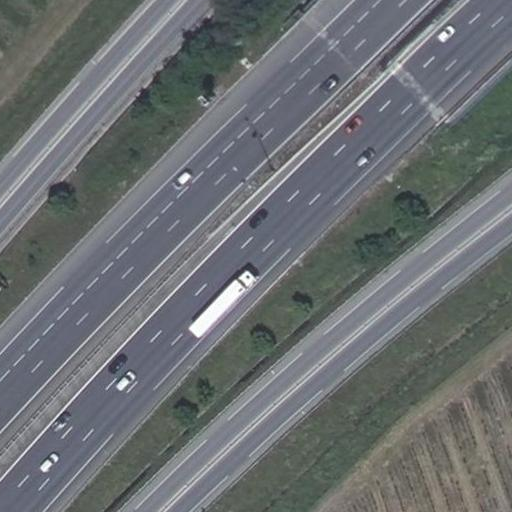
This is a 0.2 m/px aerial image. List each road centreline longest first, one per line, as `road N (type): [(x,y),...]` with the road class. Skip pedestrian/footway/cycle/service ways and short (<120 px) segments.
road 1 (motorway): [(9,511),(88,418),(414,93),(511,11)]
road 2 (motorway): [(398,0),(191,196),(0,394)]
road 3 (motorway): [(511,201),(311,354),(146,511)]
road 4 (motorway): [(181,511),(511,224)]
road 5 (motorway): [(0,224),(203,0)]
road 6 (motorway): [(172,0),(0,191)]
